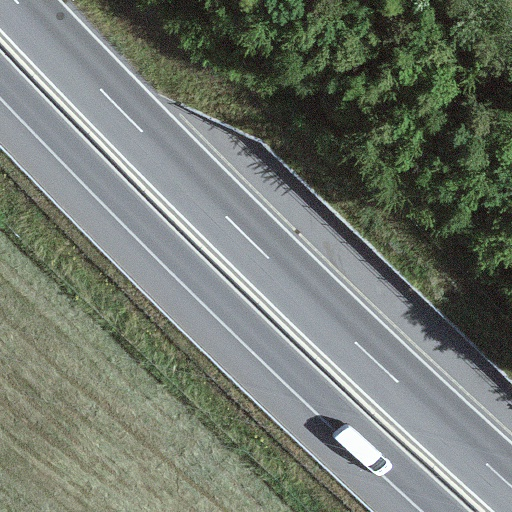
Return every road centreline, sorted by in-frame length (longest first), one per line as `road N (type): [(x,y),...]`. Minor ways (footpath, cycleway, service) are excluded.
road 1 (trunk): [(511,487),(247,237),(15,0)]
road 2 (trunk): [(0,74),(445,511)]
